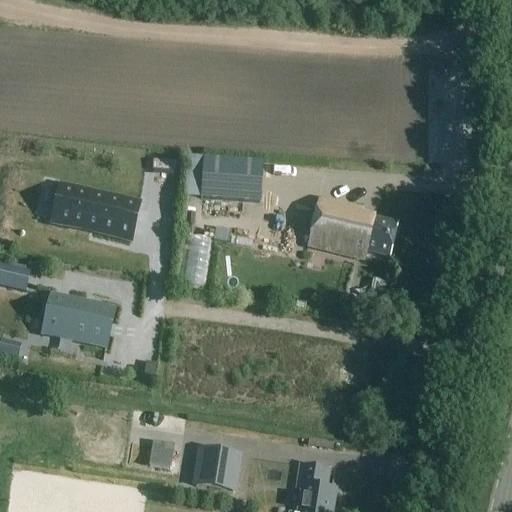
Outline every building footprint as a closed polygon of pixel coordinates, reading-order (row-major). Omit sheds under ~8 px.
[(463,153),(477,153),(476,134),(462,134),(463,153)] [(204,162),(201,200),(260,204),(263,167),(204,162)] [(130,244),(138,205),(60,187),(55,209),(60,210),(56,227),(85,234),(86,229),(99,232),(98,237),(130,244)] [(389,261),(397,227),(362,218),(363,211),(321,200),(309,249),(364,263),(366,255),(389,261)] [(0,267),(0,288),(13,292),(18,272),(0,267)] [(115,317),(51,302),(42,341),(106,356),(115,317)] [(1,343),(0,345),(0,356),(5,357),(8,345),(1,343)] [(183,469),(187,444),(164,440),(160,465),(183,469)] [(235,460),(199,454),(193,490),(229,496),(235,460)] [(333,511),(336,493),(327,491),(330,473),(301,468),(297,491),(302,492),(298,511),(333,511)]
